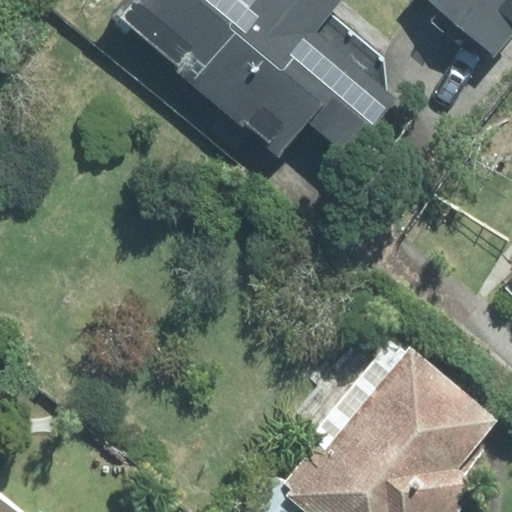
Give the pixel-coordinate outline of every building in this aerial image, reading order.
[(100,0),(95,7),(264,149),(294,113),(335,146),(382,91),(302,23),(320,0),(100,0)] [(511,0),(432,0),(487,44),(511,12),(511,0)] [(511,241),(504,250),(511,257),(511,271),(503,281),(511,289),(511,241)] [(485,415),(401,341),(395,348),(389,344),(266,485),(296,511),(440,511),(449,502),(443,497),(460,477),(444,462),(485,415)] [(0,511),(26,511),(0,491),(0,511)]
